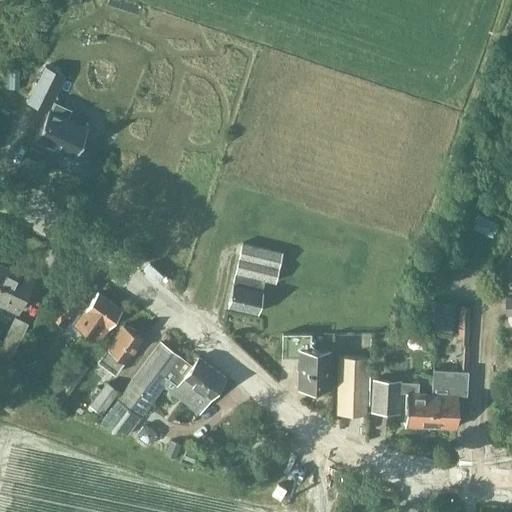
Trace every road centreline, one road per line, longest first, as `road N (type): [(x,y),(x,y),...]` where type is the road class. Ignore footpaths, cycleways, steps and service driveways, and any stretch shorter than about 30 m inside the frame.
road 1 (tertiary): [(170,313),(334,450),(409,476),(511,486)]
road 2 (tertiary): [(170,313),(78,244),(0,200)]
